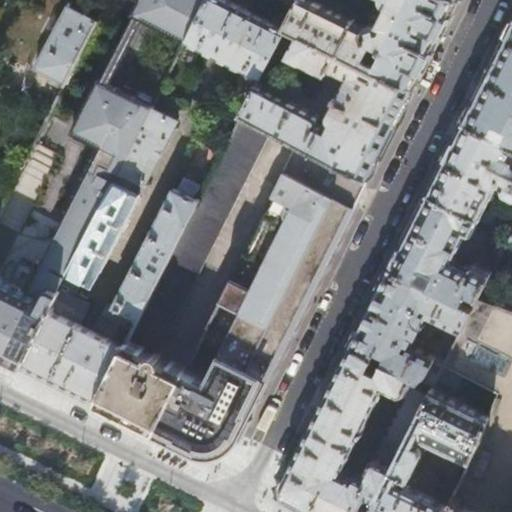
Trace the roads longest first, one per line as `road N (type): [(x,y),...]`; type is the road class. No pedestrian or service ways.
road 1 (residential): [(235,506),(493,0)]
road 2 (residential): [(0,391),(235,506)]
